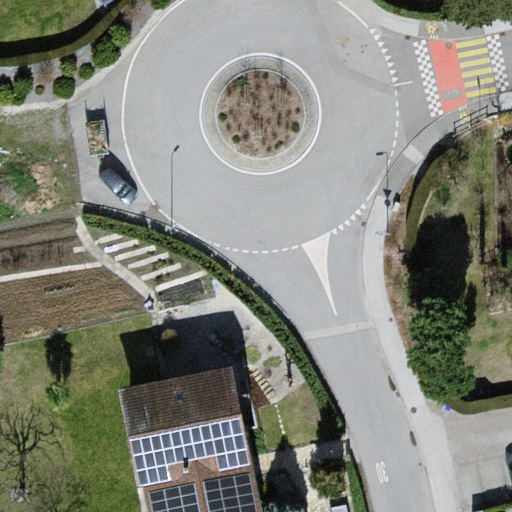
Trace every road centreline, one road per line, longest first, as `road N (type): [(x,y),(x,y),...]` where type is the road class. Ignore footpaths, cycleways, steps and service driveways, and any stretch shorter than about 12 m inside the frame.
road 1 (residential): [(352,91),(336,58),(310,32),(277,17),(241,13),(210,21),(179,40),(157,69),(146,104),(152,157),(171,188),(235,222),(282,218),(314,201)]
road 2 (residential): [(403,511),(386,427),(314,201)]
road 3 (residential): [(511,56),(352,91)]
road 4 (residential): [(314,201),(339,174),(355,127),(352,91)]
